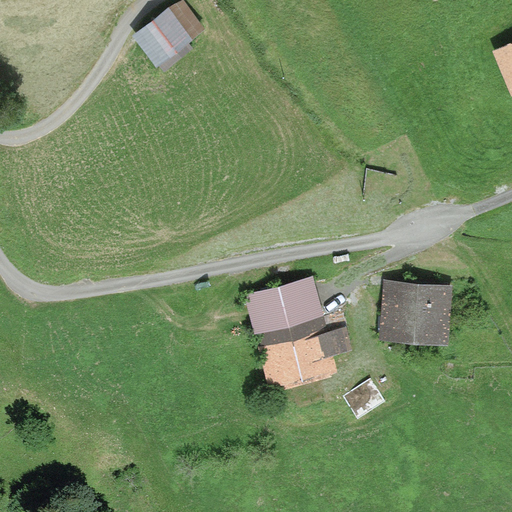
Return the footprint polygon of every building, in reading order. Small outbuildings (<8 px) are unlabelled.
[(204,31),(183,0),(170,9),(192,40),(204,31)] [(192,40),(170,9),(134,36),(156,66),(192,40)] [(511,43),(493,52),(511,95),(511,94),(511,43)] [(312,280),(248,297),(271,386),(335,369),(330,351),(350,346),(341,311),(321,316),(312,280)] [(387,286),(384,331),(443,336),(446,291),(387,286)]
